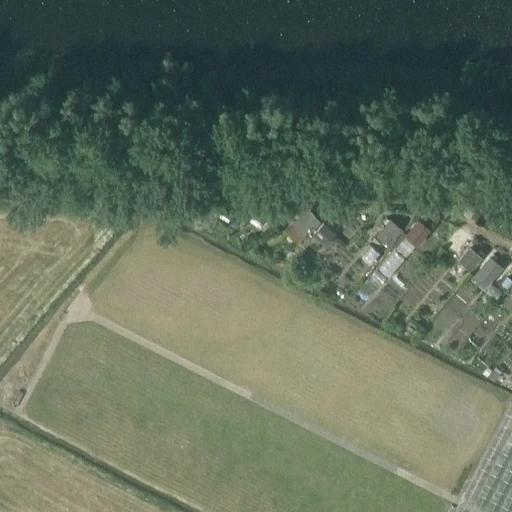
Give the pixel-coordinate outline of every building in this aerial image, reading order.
[(322,219),(309,206),(282,231),(294,245),(322,219)] [(403,226),(391,216),(375,236),(386,246),(403,226)] [(432,229),(419,218),(404,234),(417,245),(432,229)] [(483,254),(471,245),(455,265),(466,274),(483,254)] [(504,265),(490,254),(471,277),(484,288),(504,265)] [(511,511),(511,399),(510,398),(451,511),(511,511)]
